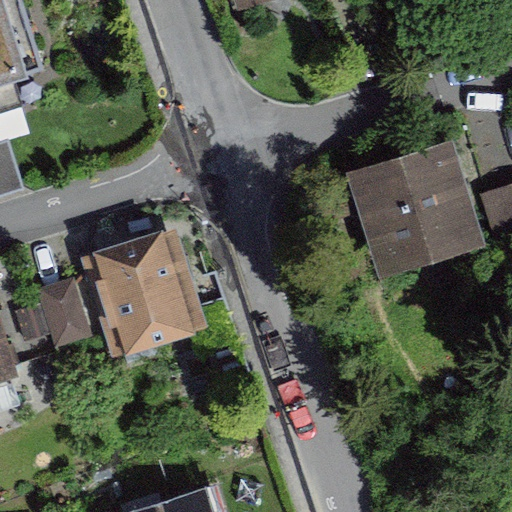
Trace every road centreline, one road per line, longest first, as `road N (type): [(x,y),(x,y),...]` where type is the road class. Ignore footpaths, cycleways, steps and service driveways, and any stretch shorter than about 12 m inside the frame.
road 1 (residential): [(230,156),(346,511)]
road 2 (residential): [(230,156),(511,68)]
road 3 (residential): [(0,227),(230,156)]
road 4 (residential): [(178,0),(230,156)]
